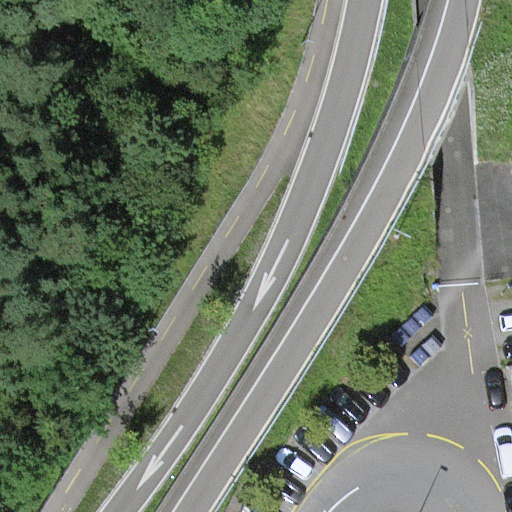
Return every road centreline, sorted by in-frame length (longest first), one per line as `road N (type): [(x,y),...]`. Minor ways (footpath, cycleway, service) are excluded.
road 1 (primary): [(192,511),(317,316),(411,145),(463,0)]
road 2 (primary): [(365,0),(313,182),(262,293),(196,412),(122,511)]
